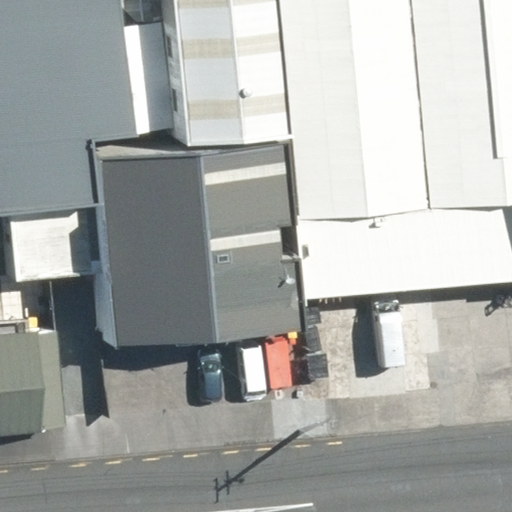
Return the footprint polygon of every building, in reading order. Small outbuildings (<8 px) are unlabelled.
[(103,0),(0,0),(0,201),(77,193),(70,127),(117,122),(103,0)] [(257,0),(153,0),(165,129),(269,119),(257,0)] [(511,0),(266,0),(292,289),(511,269),(511,0)] [(269,129),(80,149),(100,337),(288,318),(269,129)] [(74,198),(1,206),(8,274),(81,266),(74,198)] [(0,424),(53,420),(43,324),(20,326),(18,309),(0,310),(0,424)]
